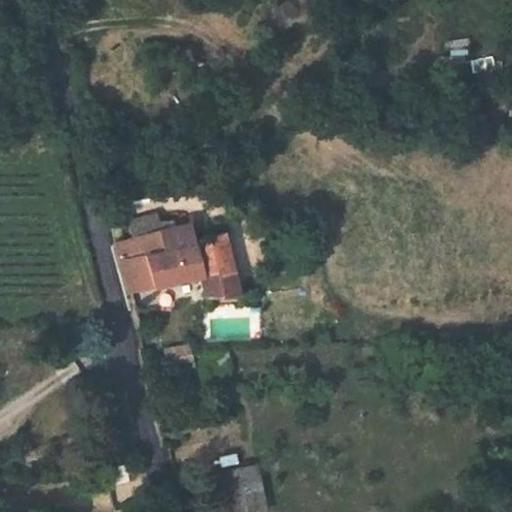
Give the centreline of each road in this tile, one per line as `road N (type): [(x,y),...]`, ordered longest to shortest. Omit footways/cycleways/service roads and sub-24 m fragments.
road 1 (unclassified): [(36,0),(163,511)]
road 2 (unknown): [(0,432),(121,342)]
